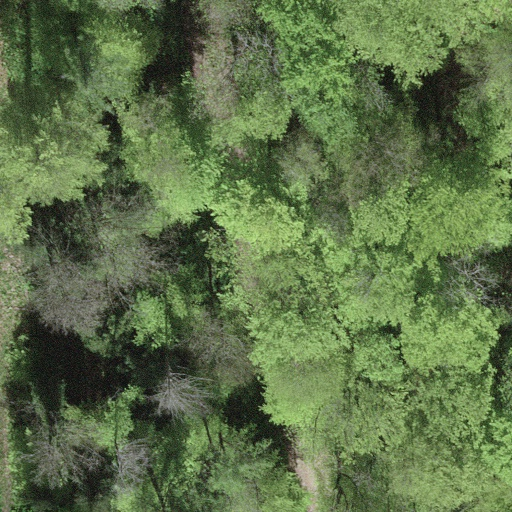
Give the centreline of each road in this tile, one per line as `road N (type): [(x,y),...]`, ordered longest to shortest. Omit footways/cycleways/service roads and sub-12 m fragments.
road 1 (track): [(334,511),(232,170),(202,0)]
road 2 (track): [(389,0),(402,24),(439,54),(511,76)]
